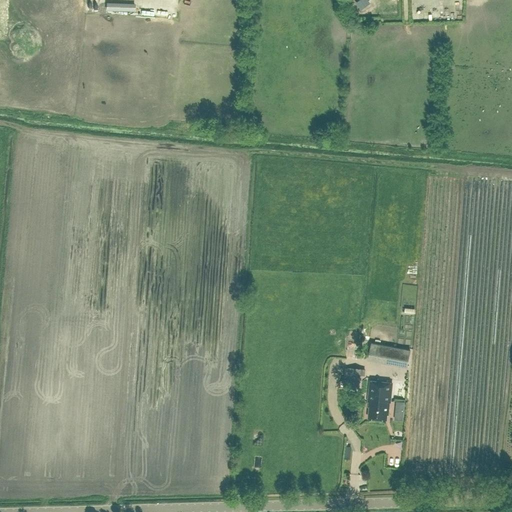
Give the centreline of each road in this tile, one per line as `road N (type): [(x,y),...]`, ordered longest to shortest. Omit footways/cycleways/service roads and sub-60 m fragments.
road 1 (tertiary): [(171,510),(511,499)]
road 2 (tertiary): [(48,510),(171,510)]
